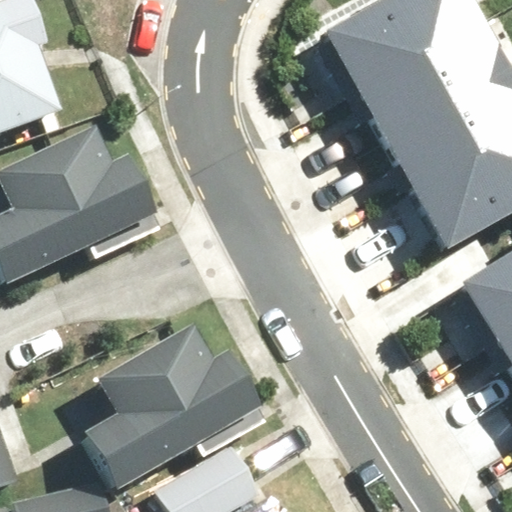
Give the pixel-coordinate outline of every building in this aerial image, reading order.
[(145,0),(153,22),(214,0),(145,0)] [(511,91),(454,0),(363,0),(307,35),(435,237),(511,188),(511,91)] [(0,137),(48,120),(22,49),(31,46),(17,9),(0,15),(0,137)] [(0,286),(6,299),(157,220),(125,159),(87,179),(70,147),(0,183),(0,286)] [(511,229),(443,274),(511,382),(511,229)] [(90,439),(76,445),(105,503),(258,428),(227,367),(189,386),(172,353),(72,403),(90,439)] [(0,444),(0,500),(19,493),(0,444)] [(231,464),(156,507),(159,511),(232,511),(253,501),(231,464)] [(100,511),(97,493),(4,511),(3,511),(100,511)]
